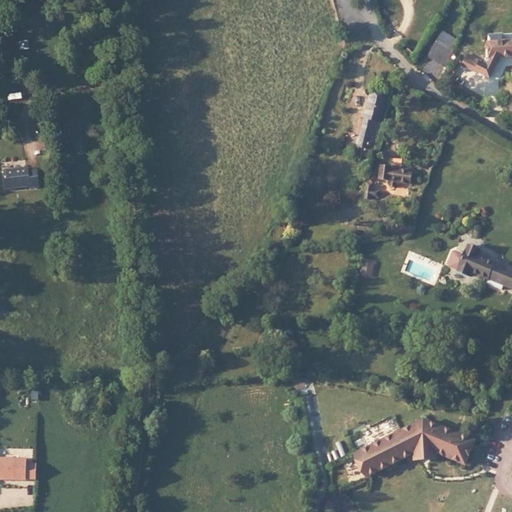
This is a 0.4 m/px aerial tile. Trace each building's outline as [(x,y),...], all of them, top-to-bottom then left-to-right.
[(46,26),(59,25),(55,0),(37,0),(36,12),(24,13),(26,28),(27,36),(37,35),(36,27),(46,26)] [(433,44),(451,50),(457,31),(439,25),(433,44)] [(489,35),(489,42),(506,41),(505,34),(489,35)] [(489,42),(491,57),(499,57),(511,56),(511,40),(506,41),(489,42)] [(477,68),(479,63),(481,60),(468,54),(463,64),(476,70),(477,68)] [(486,54),(481,64),(493,69),(499,57),(491,57),(486,54)] [(49,56),(50,69),(58,68),(57,56),(49,56)] [(481,64),(479,63),(477,68),(490,75),(493,69),(481,64)] [(364,126),(373,128),(380,92),(371,90),(364,126)] [(376,128),(373,128),(364,126),(358,129),(357,135),(359,137),(358,141),(366,143),(363,156),(370,157),(376,128)] [(380,159),(371,157),(369,165),(378,167),(380,159)] [(399,169),(390,168),(388,182),(414,186),(415,172),(408,171),(408,167),(400,166),(399,169)] [(30,169),(5,170),(6,189),(31,187),(31,189),(41,188),(40,171),(31,172),(30,169)] [(492,262),(484,259),(477,256),(474,255),(476,249),(464,243),(455,266),(467,272),(469,268),(486,275),(491,263),(492,262)] [(506,268),(491,263),(486,275),(485,278),(499,284),(501,280),(506,268)] [(485,278),(486,275),(469,268),(467,272),(466,274),(484,281),(485,278)] [(511,271),(506,268),(501,280),(511,284),(511,271)] [(371,479),(417,454),(418,460),(426,460),(430,460),(438,459),(438,452),(467,463),(476,440),(425,421),(359,457),(361,462),(363,465),(371,479)] [(30,459),(0,458),(0,480),(37,481),(37,466),(30,465),(30,459)]
